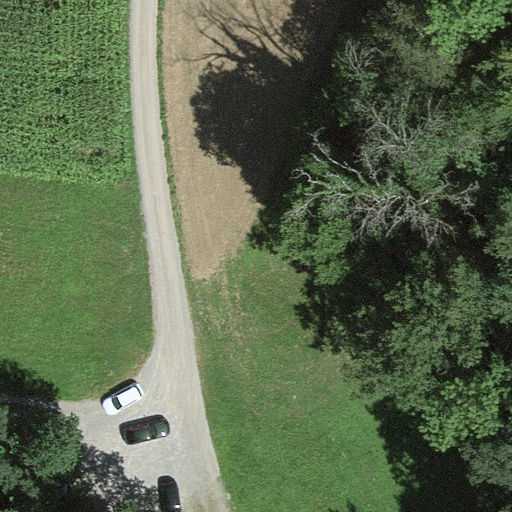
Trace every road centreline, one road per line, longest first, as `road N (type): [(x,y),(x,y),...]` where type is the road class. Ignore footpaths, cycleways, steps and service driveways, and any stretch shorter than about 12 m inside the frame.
road 1 (track): [(192,334),(142,147),(149,0)]
road 2 (track): [(0,402),(100,412),(192,334)]
